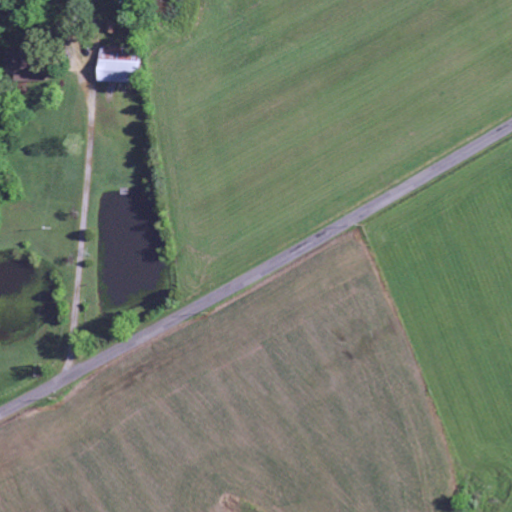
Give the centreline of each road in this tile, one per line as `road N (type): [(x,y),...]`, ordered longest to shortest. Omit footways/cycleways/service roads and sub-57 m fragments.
road 1 (residential): [(0,413),(511,123)]
road 2 (residential): [(0,118),(126,271),(154,329)]
